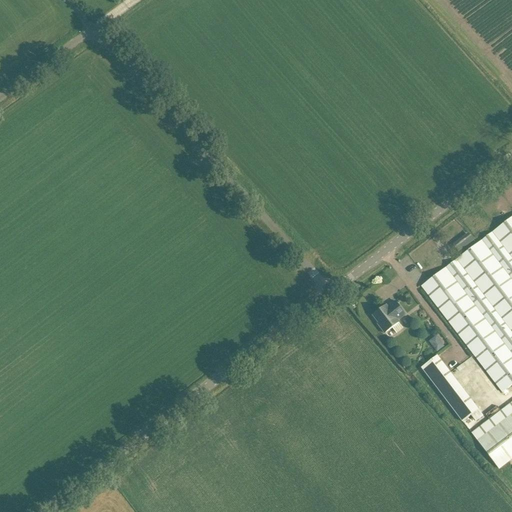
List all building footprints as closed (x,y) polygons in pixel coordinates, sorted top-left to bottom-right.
[(511,217),(493,232),(511,257),(511,217)] [(511,257),(493,232),(482,241),(488,248),(511,280),(511,257)] [(454,246),(459,252),(474,240),(470,234),(454,246)] [(482,241),(457,259),(511,331),(511,280),(488,248),(482,241)] [(511,331),(457,259),(446,268),(452,276),(511,354),(511,331)] [(446,268),(422,286),(503,393),(511,386),(511,354),(452,276),(446,268)] [(382,309),(373,316),(379,324),(378,324),(385,333),(386,333),(392,328),(396,333),(396,334),(403,328),(399,322),(400,322),(398,320),(406,315),(395,301),(388,307),(386,308),(383,310),(382,308),(382,309)] [(440,341),(433,347),(437,352),(444,347),(440,341)] [(479,410),(444,364),(438,356),(422,368),(463,422),(479,410)] [(511,415),(478,441),(499,469),(511,458),(511,415)]
